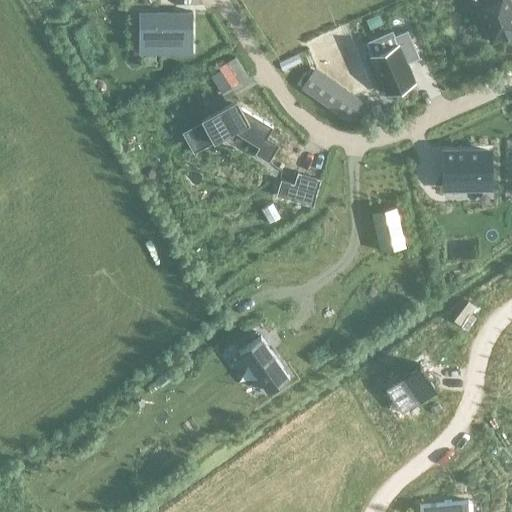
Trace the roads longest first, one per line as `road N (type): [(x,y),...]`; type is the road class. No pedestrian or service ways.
road 1 (residential): [(217,0),(284,108),(321,136),(391,137),(511,83)]
road 2 (residential): [(384,511),(391,489),(473,423),(473,357),(488,322),(511,304)]
